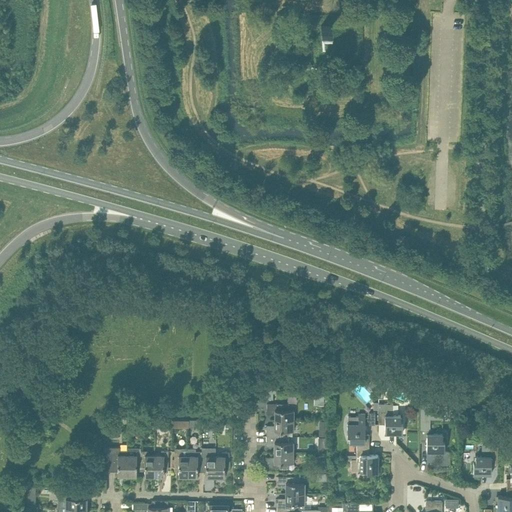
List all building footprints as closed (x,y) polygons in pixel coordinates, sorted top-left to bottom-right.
[(267,390),(266,398),(273,399),(273,394),(277,394),(277,390),(267,390)] [(289,403),(277,403),(267,403),(267,414),(266,414),(274,414),(274,420),(294,420),(294,409),(289,409),(289,403)] [(378,403),(378,410),(378,424),(385,424),(384,433),(402,433),(402,421),(400,421),(400,414),(393,414),(393,403),(378,403)] [(444,451),(444,441),(444,440),(442,440),(442,433),(431,433),(431,428),(430,428),(430,418),(425,418),(425,411),(420,411),(420,442),(426,442),(426,451),(444,451)] [(365,413),(358,413),(358,416),(347,416),(347,435),(349,435),(349,441),(356,442),(356,448),(369,448),(369,434),(365,434),(365,424),(375,424),(375,412),(368,412),(368,417),(365,417),(365,413)] [(172,419),(172,428),(188,428),(189,419),(172,419)] [(294,430),(294,420),(274,420),(274,425),(266,425),(266,435),(289,436),(292,436),(292,430),(294,430)] [(289,442),(289,436),(266,435),(266,446),(274,446),(274,452),(293,452),(294,442),(289,442)] [(326,438),(318,438),(318,455),(326,455),(326,438)] [(497,465),(498,455),(498,451),(497,444),(482,444),(482,455),(475,456),(475,462),(473,462),(473,473),(491,474),(491,465),(497,465)] [(127,475),(127,454),(127,450),(120,450),(120,447),(104,447),(104,471),(113,471),(113,468),(117,468),(117,475),(127,475)] [(127,447),(127,450),(127,454),(127,475),(136,475),(136,468),(141,468),(141,450),(141,447),(127,447)] [(369,454),(369,448),(356,448),(356,454),(349,454),(349,460),(352,460),(352,470),(360,470),(367,470),(367,472),(378,472),(378,454),(369,454)] [(154,476),(155,454),(148,454),(148,450),(141,450),(141,468),(145,468),(144,476),(154,476)] [(168,468),(168,458),(168,450),(162,450),(161,454),(155,454),(154,476),(163,476),(163,468),(168,468)] [(188,476),(188,454),(182,454),(182,450),(174,450),(174,468),(178,468),(178,476),(188,476)] [(197,469),(202,469),(202,451),(195,451),(195,454),(188,454),(188,476),(197,476),(197,469)] [(215,476),(216,455),(209,455),(209,451),(202,451),(202,469),(205,469),(205,476),(215,476)] [(229,451),(222,451),(222,455),(216,455),(215,476),(224,476),(224,469),(229,469),(229,451)] [(293,462),(293,452),(274,452),(274,457),(266,457),(266,468),(288,468),(288,462),(293,462)] [(314,473),(314,481),(326,481),(327,473),(314,473)] [(300,476),(288,476),(278,476),(278,486),(277,486),(277,487),(285,487),(285,493),(305,493),(305,483),(300,482),(300,476)] [(27,487),(27,495),(36,495),(36,487),(27,487)] [(79,497),(80,487),(58,487),(58,489),(64,490),(64,493),(62,493),(61,506),(66,507),(87,507),(87,497),(79,497)] [(511,488),(506,489),(506,496),(497,495),(497,511),(508,511),(511,511),(511,488)] [(305,503),(305,493),(285,493),(285,498),(277,498),(277,509),(300,509),(300,503),(305,503)] [(167,511),(167,510),(167,500),(152,500),(152,503),(133,502),(132,509),(148,509),(147,511),(167,511)] [(441,511),(442,501),(426,501),(425,511),(441,511)] [(359,511),(359,502),(346,502),(328,502),(327,511),(346,511),(359,511)] [(243,511),(243,510),(228,510),(228,503),(209,503),(208,511),(243,511)]
